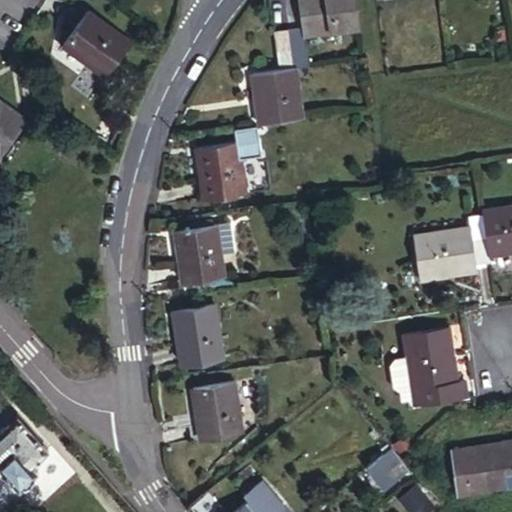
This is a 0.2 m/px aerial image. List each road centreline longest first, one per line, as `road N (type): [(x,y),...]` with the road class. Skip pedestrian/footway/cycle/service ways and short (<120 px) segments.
road 1 (unclassified): [(128,413),(121,254),(127,207),(154,114),(206,22)]
road 2 (tertiary): [(128,413),(78,405),(0,323)]
